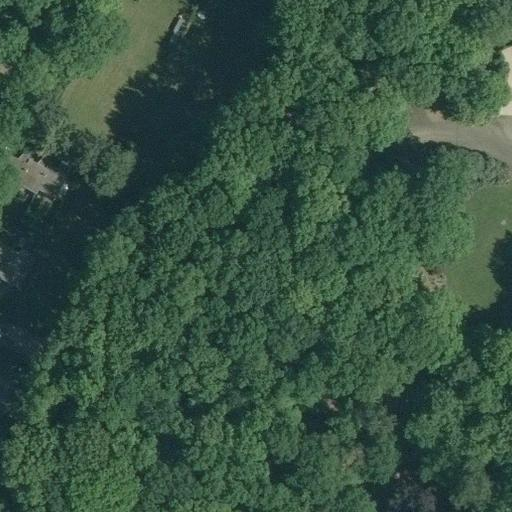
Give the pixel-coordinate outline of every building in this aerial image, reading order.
[(402,110),(422,105),(426,105),(421,81),(397,85),(402,110)] [(22,184),(33,160),(35,158),(27,151),(19,158),(11,154),(0,175),(0,178),(19,188),(22,184)] [(38,192),(42,190),(52,165),(54,163),(46,156),(38,163),(33,160),(22,184),(38,192)] [(58,168),(52,165),(42,190),(57,198),(67,180),(74,183),(78,173),(72,169),(72,167),(65,161),(58,168)] [(0,275),(15,248),(1,240),(0,240),(0,275)] [(20,251),(15,248),(0,275),(0,277),(19,288),(37,255),(23,247),(20,251)]
